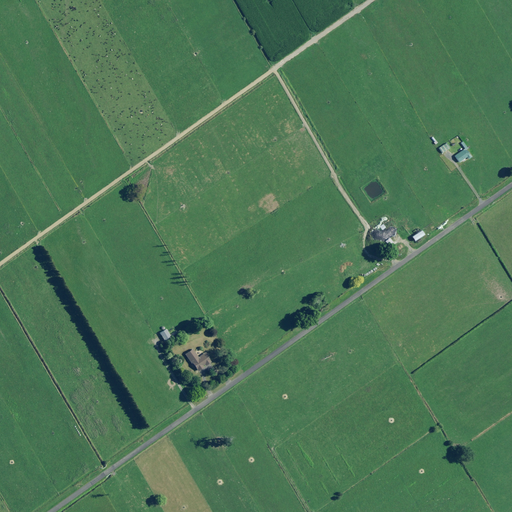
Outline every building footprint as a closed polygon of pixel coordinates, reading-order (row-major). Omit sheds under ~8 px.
[(466,149),(468,148),(463,142),(461,143),(465,148),(454,156),(459,162),(467,157),(468,159),(471,157),(466,149)] [(450,148),(446,143),(439,148),(442,153),(450,148)] [(410,224),(406,218),(397,224),(402,230),(410,224)] [(416,240),(417,242),(421,239),(420,237),(424,235),(421,230),(412,237),(414,241),(416,240)] [(390,238),(370,233),(373,239),(385,241),(388,245),(392,242),(390,238)] [(171,337),(166,329),(160,333),(164,341),(171,337)] [(199,357),(192,349),(185,354),(198,371),(203,367),(204,367),(211,362),(205,353),(199,357)]
